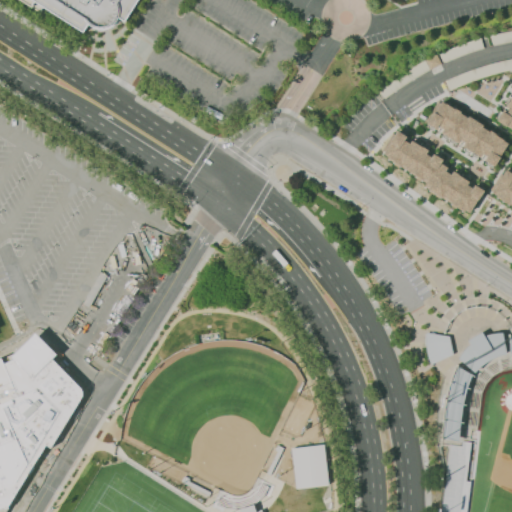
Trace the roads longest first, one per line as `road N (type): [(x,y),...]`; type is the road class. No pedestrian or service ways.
road 1 (primary): [(218,209),(297,282),(343,356),(368,437),(374,511)]
road 2 (primary): [(238,179),(0,30)]
road 3 (residential): [(278,131),(511,283)]
road 4 (primary): [(411,511),(398,399),(332,269)]
road 5 (primary): [(90,126),(218,209)]
road 6 (primary): [(332,269),(266,196),(238,179)]
